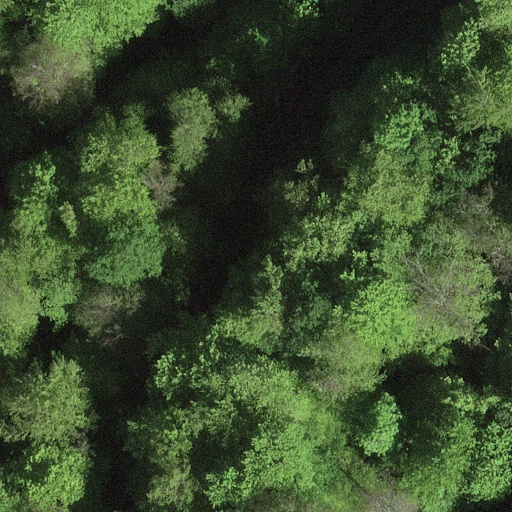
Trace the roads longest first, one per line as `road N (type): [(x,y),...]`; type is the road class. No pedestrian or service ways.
road 1 (track): [(399,0),(351,44),(254,169),(205,263),(110,511)]
road 2 (track): [(0,193),(245,0)]
